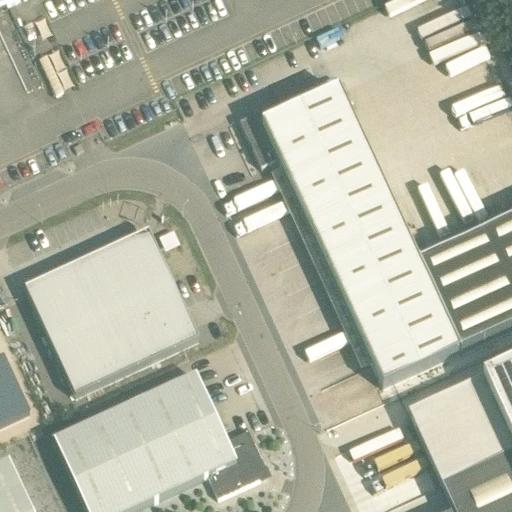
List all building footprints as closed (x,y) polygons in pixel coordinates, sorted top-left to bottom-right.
[(0,0),(0,12),(26,0),(0,0)] [(511,225),(420,268),(339,93),(282,119),(278,110),(240,127),(262,173),(278,166),(383,393),(462,357),(511,333),(511,225)] [(156,251),(152,253),(150,252),(151,251),(138,246),(138,248),(135,247),(134,243),(25,293),(76,401),(199,345),(156,251)] [(265,472),(249,436),(226,446),(196,381),(57,448),(85,511),(141,511),(208,482),(218,504),(261,484),(265,472)] [(511,511),(511,459),(442,492),(450,511),(511,511)] [(0,511),(30,511),(9,464),(0,467),(0,511)]
